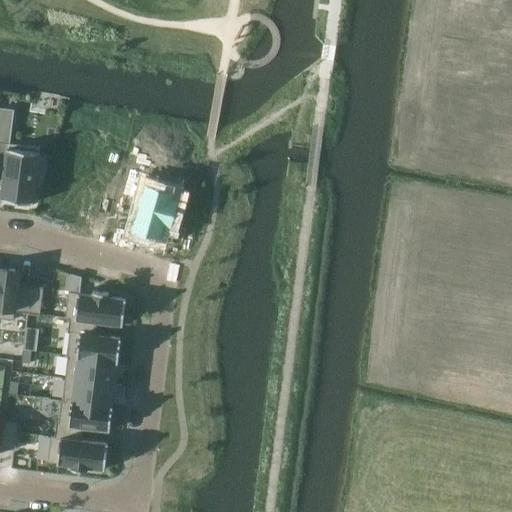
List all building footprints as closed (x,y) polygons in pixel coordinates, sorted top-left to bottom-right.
[(0,142),(10,144),(14,110),(0,108),(0,142)] [(8,200),(7,203),(27,205),(27,202),(33,203),(35,185),(38,186),(40,174),(37,173),(40,147),(10,144),(0,142),(0,179),(4,180),(1,199),(8,200)] [(130,169),(123,195),(141,200),(132,231),(159,239),(163,225),(171,227),(176,210),(179,199),(171,197),(173,191),(146,183),(148,175),(130,169)] [(28,313),(31,287),(18,285),(20,271),(0,268),(0,318),(14,320),(15,311),(28,313)] [(31,287),(28,313),(40,314),(43,288),(31,287)] [(66,318),(70,318),(96,322),(123,325),(124,321),(127,322),(129,303),(126,303),(126,299),(109,297),(109,293),(93,291),(93,295),(69,292),(66,318)] [(69,355),(118,361),(118,362),(119,362),(119,361),(122,338),(95,335),(96,322),(70,318),(68,331),(70,332),(67,355),(67,356),(68,356),(69,355)] [(23,350),(22,362),(30,363),(32,351),(23,350)] [(69,355),(68,356),(66,378),(115,384),(118,362),(118,361),(69,355)] [(111,407),(112,405),(115,384),(66,378),(63,400),(111,407)] [(10,381),(9,394),(17,395),(19,382),(10,381)] [(63,400),(62,400),(59,424),(57,423),(55,437),(81,440),(83,427),(110,430),(113,407),(113,405),(112,405),(111,407),(63,400)] [(5,421),(2,447),(15,449),(18,423),(5,421)] [(81,440),(55,437),(51,436),(48,462),(72,465),(71,469),(87,471),(88,467),(105,469),(105,465),(108,466),(111,447),(108,447),(108,444),(81,440)]
